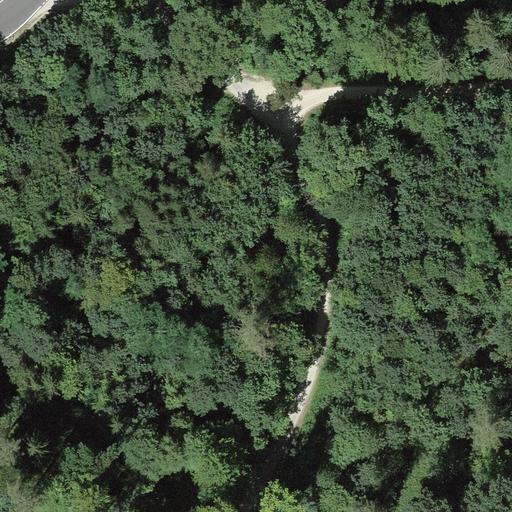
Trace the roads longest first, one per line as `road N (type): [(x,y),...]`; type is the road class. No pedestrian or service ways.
road 1 (track): [(308,377),(321,331),(324,251),(303,167),(240,90)]
road 2 (track): [(240,90),(453,91),(511,82)]
road 3 (track): [(308,377),(244,511)]
road 4 (track): [(240,90),(136,0)]
